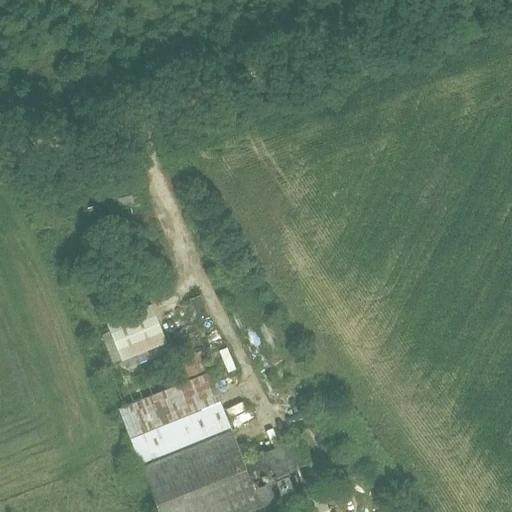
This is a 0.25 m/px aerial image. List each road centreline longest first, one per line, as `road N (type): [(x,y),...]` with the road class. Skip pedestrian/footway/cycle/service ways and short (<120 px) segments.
road 1 (track): [(162,107),(219,93),(448,0)]
road 2 (unclassified): [(0,144),(162,107)]
